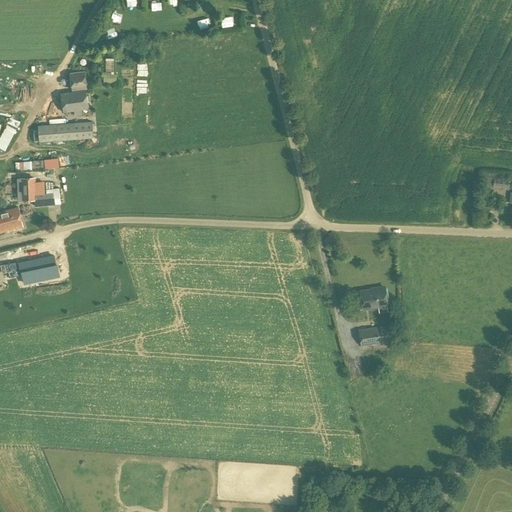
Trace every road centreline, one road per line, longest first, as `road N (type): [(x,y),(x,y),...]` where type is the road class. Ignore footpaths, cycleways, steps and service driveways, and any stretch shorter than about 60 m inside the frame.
road 1 (unclassified): [(0,245),(122,220),(314,229)]
road 2 (unclassified): [(314,229),(256,0)]
road 3 (track): [(0,172),(102,0)]
road 4 (unclassified): [(511,236),(314,229)]
road 5 (tertiary): [(437,511),(511,361)]
